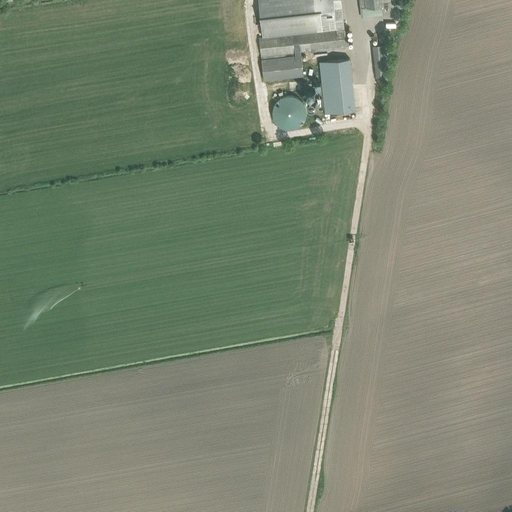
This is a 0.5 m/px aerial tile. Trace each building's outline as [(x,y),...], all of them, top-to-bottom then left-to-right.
[(259,0),(260,3),(262,30),(262,37),(259,37),(261,56),(264,80),(304,75),(301,51),(349,46),(347,28),(345,28),(341,0),(259,0)] [(360,0),(362,16),(384,13),(382,0),(360,0)] [(399,8),(388,8),(389,24),(399,24),(399,8)] [(386,44),(372,45),(375,77),(389,76),(386,44)] [(349,58),(320,61),(325,113),(355,110),(349,58)] [(272,110),(272,112),(272,113),(272,115),(272,116),(273,118),(274,119),(274,121),(275,122),(276,123),(277,124),(278,125),(279,126),(281,127),(282,128),(283,128),(285,129),(286,129),(288,129),(289,129),(291,129),(293,129),(294,129),(295,128),(297,128),(298,127),(300,126),(301,125),(302,124),(303,123),(304,122),(305,120),(305,119),(306,118),(306,116),(307,115),(307,113),(307,112),(307,110),(307,109),(306,107),(306,106),(305,104),(304,103),(304,102),(303,101),(302,99),(301,98),(299,97),(298,97),(297,96),(295,95),(294,95),(292,95),(291,94),(289,94),(288,94),(286,95),(285,95),(283,95),(282,96),(281,97),(279,98),(278,98),(277,100),(276,101),(275,102),(274,103),(273,104),(273,106),(272,107),(272,109),(272,110)]
